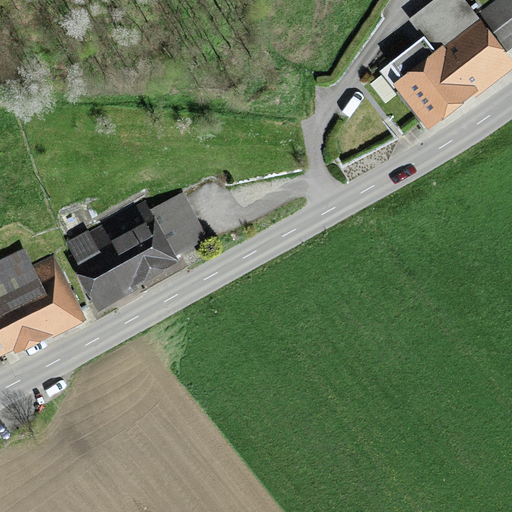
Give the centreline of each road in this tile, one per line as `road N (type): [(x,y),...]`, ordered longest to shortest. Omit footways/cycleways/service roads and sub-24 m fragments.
road 1 (track): [(0,96),(304,115),(322,0)]
road 2 (tertiary): [(0,389),(325,212)]
road 3 (tertiary): [(325,212),(511,99)]
